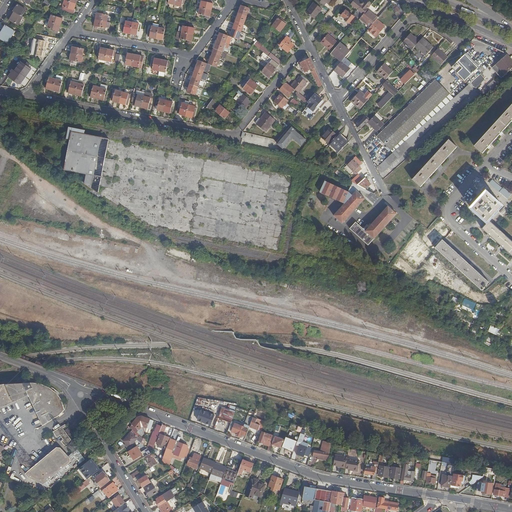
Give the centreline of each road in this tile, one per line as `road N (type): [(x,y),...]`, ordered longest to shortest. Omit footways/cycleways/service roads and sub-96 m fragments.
road 1 (tertiary): [(433,494),(309,474),(87,394)]
road 2 (residential): [(25,97),(231,137),(308,44)]
road 3 (residential): [(324,218),(376,252),(407,218),(383,197),(335,98)]
road 4 (residential): [(511,133),(444,213),(511,279)]
road 5 (residential): [(335,98),(408,15),(460,42)]
road 6 (residential): [(79,401),(145,511)]
road 7 (residential): [(71,31),(191,56)]
